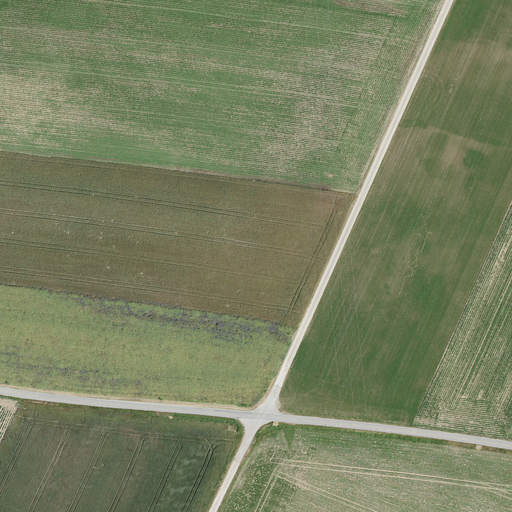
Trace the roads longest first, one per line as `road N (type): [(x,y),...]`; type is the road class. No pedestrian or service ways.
road 1 (track): [(0,390),(511,445)]
road 2 (track): [(452,0),(263,416)]
